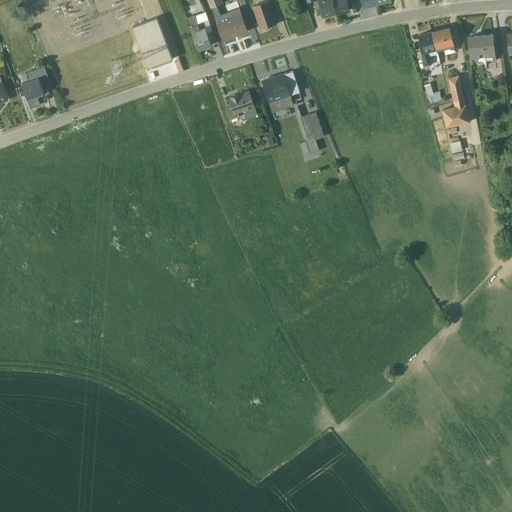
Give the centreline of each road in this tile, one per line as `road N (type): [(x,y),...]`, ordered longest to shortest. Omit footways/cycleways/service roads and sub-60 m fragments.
road 1 (residential): [(511,3),(363,24),(188,75),(0,143)]
road 2 (track): [(0,361),(75,369),(134,391),(253,478)]
